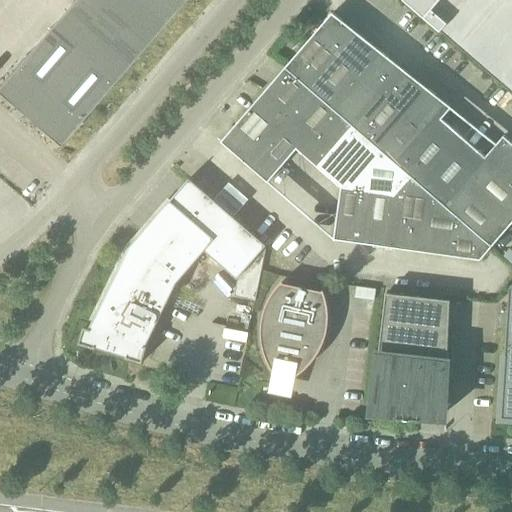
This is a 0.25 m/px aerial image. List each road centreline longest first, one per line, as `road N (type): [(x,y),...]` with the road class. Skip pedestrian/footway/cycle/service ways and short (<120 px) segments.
road 1 (unclassified): [(511,470),(254,447),(33,384)]
road 2 (unclassified): [(108,218),(295,0)]
road 3 (unclassified): [(229,0),(68,186)]
road 4 (unclassified): [(33,384),(49,320),(108,218)]
